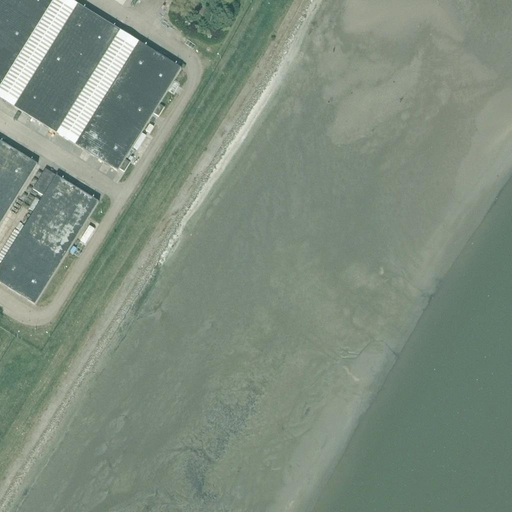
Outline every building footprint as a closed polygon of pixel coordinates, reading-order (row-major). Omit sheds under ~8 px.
[(26,0),(0,42),(0,89),(55,0),(26,0)] [(55,0),(0,89),(0,99),(15,108),(78,6),(69,0),(55,0)] [(0,0),(0,42),(26,0),(0,0)] [(25,115),(36,122),(99,19),(78,6),(15,108),(25,115)] [(99,19),(36,122),(46,128),(57,135),(88,85),(121,32),(99,19)] [(57,135),(76,146),(88,127),(140,43),(121,32),(88,85),(57,135)] [(87,153),(97,159),(161,57),(140,43),(88,127),(76,146),(87,153)] [(161,57),(97,159),(107,166),(118,173),(168,91),(169,90),(173,83),(175,81),(182,70),(161,57)] [(169,90),(168,91),(174,95),(180,85),(175,81),(173,83),(169,90)] [(160,105),(154,114),(159,117),(165,108),(160,105)] [(0,179),(17,152),(7,146),(0,141),(0,179)] [(17,152),(0,179),(0,226),(38,165),(27,158),(17,152)] [(126,160),(120,170),(125,173),(130,163),(126,160)] [(33,191),(44,198),(57,177),(46,170),(33,191)] [(0,268),(0,284),(14,293),(78,190),(68,184),(57,177),(44,198),(0,268)] [(78,190),(14,293),(35,306),(72,246),(90,218),(99,203),(88,196),(78,190)] [(94,231),(89,228),(80,242),(85,245),(94,231)]
